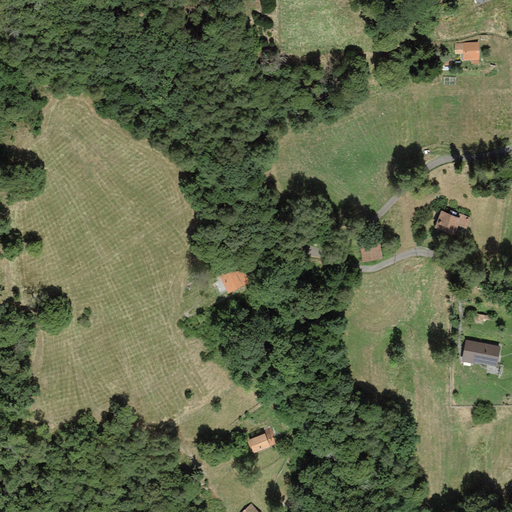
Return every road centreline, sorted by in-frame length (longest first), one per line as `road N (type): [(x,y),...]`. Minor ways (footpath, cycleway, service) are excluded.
road 1 (residential): [(511,295),(419,252),(373,269),(332,267),(410,181),(511,147)]
road 2 (residential): [(413,511),(363,457),(302,482),(273,511)]
